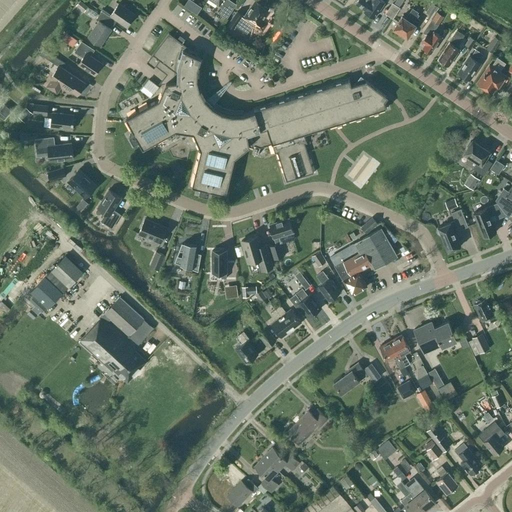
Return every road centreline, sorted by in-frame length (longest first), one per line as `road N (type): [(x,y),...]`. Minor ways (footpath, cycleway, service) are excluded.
road 1 (residential): [(445,279),(412,224),(333,190),(307,188),(213,214),(105,164),(97,151),(101,105),(157,10)]
road 2 (secondary): [(182,489),(211,445),(291,366),(362,313),(445,279)]
road 3 (residential): [(384,51),(266,91),(157,10)]
road 4 (unclassified): [(511,135),(384,51)]
